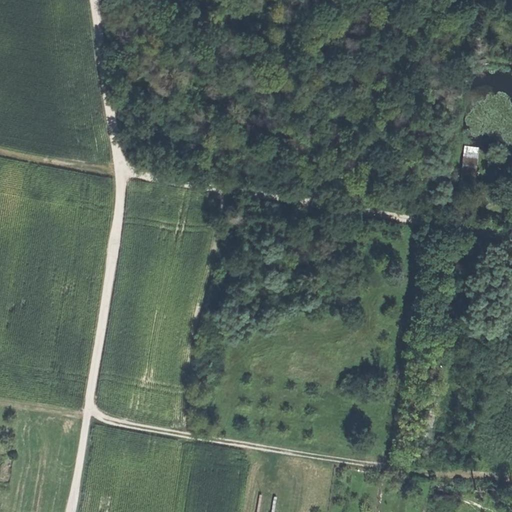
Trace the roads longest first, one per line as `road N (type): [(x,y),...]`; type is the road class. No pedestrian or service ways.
road 1 (track): [(94,0),(123,169),(70,511)]
road 2 (track): [(0,403),(88,410),(423,471)]
road 3 (track): [(123,169),(511,244)]
